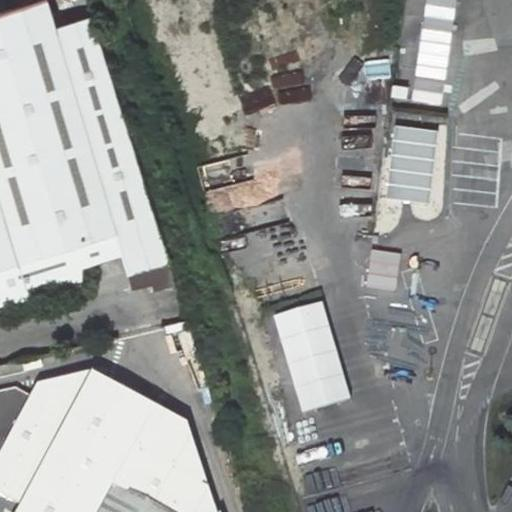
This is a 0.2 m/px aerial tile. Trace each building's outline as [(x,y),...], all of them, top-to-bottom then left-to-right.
[(32,0),(0,10),(0,303),(86,283),(87,242),(118,232),(131,272),(167,264),(171,263),(94,16),(58,27),(50,0),(32,0)] [(425,204),(437,131),(392,124),(380,197),(425,204)] [(135,289),(171,281),(167,264),(131,272),(135,289)] [(267,321),(303,495),(405,474),(372,317),(358,320),(354,303),(267,321)] [(118,511),(128,495),(129,496),(158,511),(223,511),(195,438),(106,377),(53,391),(46,406),(29,396),(7,402),(0,413),(0,498),(25,511),(118,511)] [(158,511),(129,496),(128,495),(118,511),(158,511)] [(25,511),(0,498),(0,511),(25,511)]
